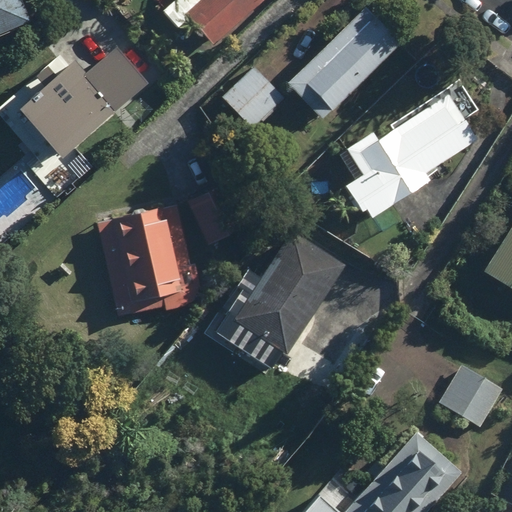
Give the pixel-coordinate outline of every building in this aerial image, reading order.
[(0,0),(0,34),(36,21),(27,0),(0,0)] [(266,0),(171,0),(162,9),(181,31),(195,19),(218,44),(266,0)] [(372,0),(294,78),(330,114),(408,36),(372,0)] [(50,86),(31,102),(72,152),(159,79),(126,40),(92,69),(72,45),(39,73),(50,86)] [(256,61),(224,92),(256,126),(288,95),(256,61)] [(371,216),(433,174),(430,169),(480,135),(449,89),(383,133),(378,125),(348,144),(366,171),(349,182),(371,216)] [(231,178),(187,199),(207,242),(251,221),(231,178)] [(163,304),(165,312),(166,311),(168,311),(170,311),(172,310),(174,310),(175,309),(177,309),(179,308),(181,307),(182,306),(184,306),(186,305),(187,304),(189,303),(190,302),(192,300),(193,299),(194,298),(196,297),(197,295),(198,294),(200,293),(201,291),(202,290),(203,288),(204,287),(199,258),(192,260),(181,197),(100,213),(119,312),(163,304)] [(259,328),(290,350),(353,261),(299,224),(224,332),(245,347),(259,328)] [(511,225),(488,265),(511,279),(511,225)] [(504,405),(511,393),(511,390),(465,360),(440,398),(481,424),(496,400),(504,405)] [(419,511),(464,463),(420,423),(369,479),(359,470),(344,486),(358,499),(348,510),(326,491),(306,511),(419,511)]
